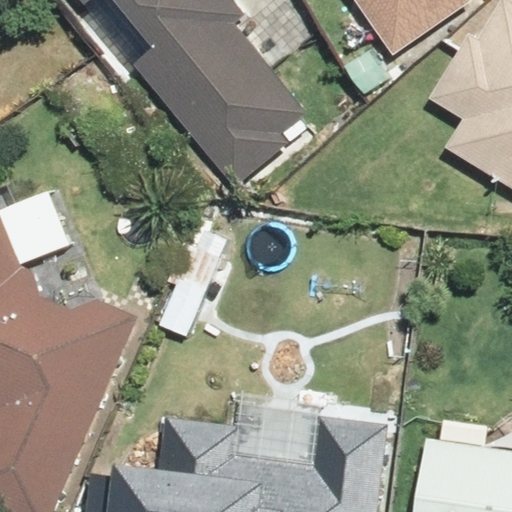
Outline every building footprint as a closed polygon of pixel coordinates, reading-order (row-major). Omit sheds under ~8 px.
[(102,0),(247,182),(333,115),(259,22),(272,12),(263,0),(102,0)] [(379,0),(420,56),(482,0),(379,0)] [(511,179),(511,26),(503,43),(491,36),(452,102),(485,122),(467,153),(511,179)] [(69,191),(0,218),(0,415),(4,418),(0,426),(0,511),(74,511),(156,322),(115,297),(92,312),(68,297),(56,267),(93,252),(69,191)] [(266,427),(189,419),(183,471),(152,468),(147,511),(400,511),(410,428),(335,420),(330,466),(263,459),(266,427)] [(511,511),(511,452),(451,444),(442,511),(511,511)]
